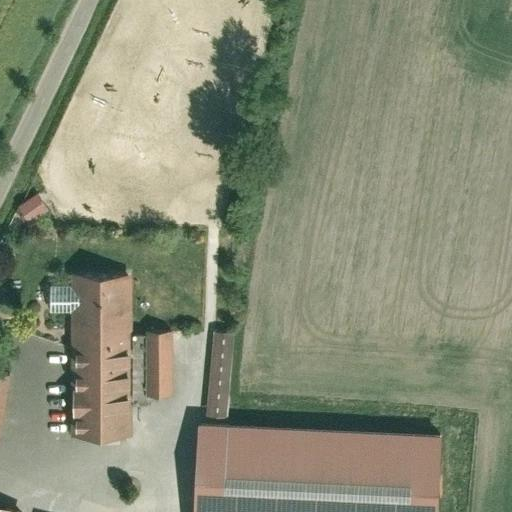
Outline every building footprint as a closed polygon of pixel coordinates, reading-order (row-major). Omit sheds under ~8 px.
[(24,219),(47,209),(38,190),(15,201),(24,219)] [(50,308),(72,308),(72,431),(129,431),(129,400),(154,401),(154,392),(172,392),(173,328),(131,328),(131,268),(70,267),(70,282),(50,282),(50,308)] [(233,329),(215,328),(206,409),(225,411),(233,329)] [(0,368),(0,414),(9,371),(0,368)] [(436,511),(440,428),(199,418),(194,511),(436,511)] [(0,500),(0,511),(21,511),(23,508),(0,500)]
